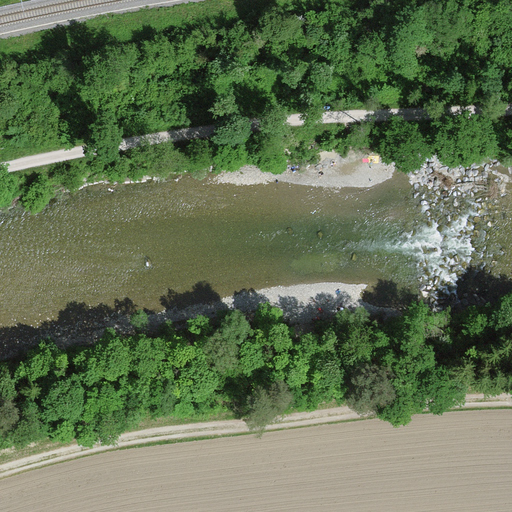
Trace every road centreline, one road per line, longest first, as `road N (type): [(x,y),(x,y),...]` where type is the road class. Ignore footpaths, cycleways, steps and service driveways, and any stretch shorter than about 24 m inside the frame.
road 1 (track): [(511,402),(264,420),(63,453),(0,472)]
road 2 (track): [(511,109),(231,126),(0,170)]
